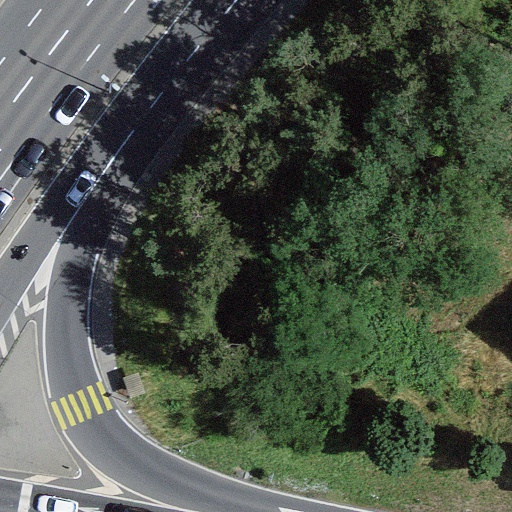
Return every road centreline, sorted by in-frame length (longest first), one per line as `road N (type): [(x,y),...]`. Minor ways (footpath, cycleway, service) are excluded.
road 1 (motorway): [(198,511),(98,436),(70,372),(68,295),(76,258),(133,131)]
road 2 (secondary): [(0,305),(133,131)]
road 3 (secondary): [(133,131),(237,0)]
road 4 (secondary): [(91,0),(0,121)]
